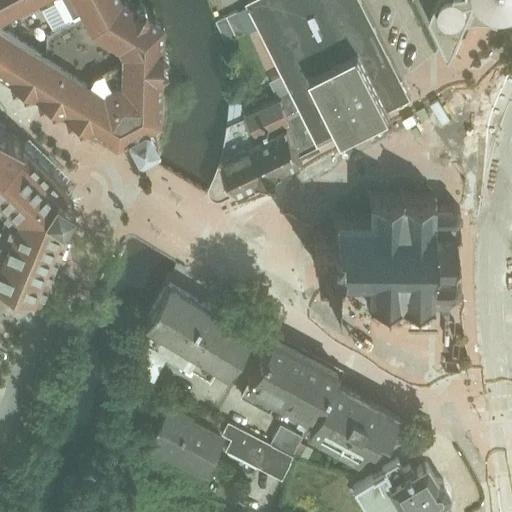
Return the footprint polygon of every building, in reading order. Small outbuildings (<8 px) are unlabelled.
[(0,0),(0,65),(116,137),(127,131),(128,128),(143,120),(147,121),(159,114),(162,17),(161,17),(133,0),(0,0)] [(363,0),(249,0),(247,1),(293,92),(319,144),(412,97),(363,0)] [(511,0),(441,0),(436,14),(456,57),(476,10),(483,16),(491,6),(494,9),(499,11),(505,12),(509,12),(511,11),(511,0)] [(239,10),(218,21),(227,39),(248,29),(239,10)] [(319,144),(293,92),(282,97),(292,125),(289,126),(302,155),(321,146),(319,144)] [(282,97),(247,112),(260,140),(289,126),(292,125),(282,97)] [(256,142),(244,116),(229,123),(223,153),(216,170),(210,184),(210,188),(211,191),(212,194),(214,196),(215,196),(219,198),(223,197),(228,196),(303,158),(302,155),(289,126),(260,140),(256,142)] [(147,121),(143,120),(128,128),(127,131),(137,149),(140,150),(155,142),(156,139),(147,121)] [(5,129),(0,126),(0,274),(38,290),(48,267),(49,267),(73,209),(66,205),(73,195),(63,188),(68,181),(23,138),(22,139),(5,130),(5,129)] [(400,192),(374,192),(371,188),(368,191),(371,195),(371,214),(356,214),(357,208),(352,208),(352,214),(337,213),(334,210),(331,212),(334,217),(334,230),(314,230),(314,235),(312,235),(312,253),(313,253),(313,259),(323,259),(323,269),(333,269),(333,273),(329,277),(332,280),(336,276),(350,275),(350,280),(354,280),(354,276),(369,275),(369,278),(363,278),(363,292),(369,292),(369,295),(365,299),(368,302),(372,298),(398,299),(398,303),(402,304),(402,298),(428,299),(432,303),(435,300),(432,297),(432,291),(454,291),(459,286),(460,280),(454,275),(453,275),(453,266),(455,265),(461,265),(461,260),(455,260),(455,232),(461,232),(461,228),(455,228),(455,227),(454,227),(454,218),(456,218),(461,213),(461,206),(455,202),(433,201),(433,196),(437,192),(434,189),(431,192),(404,192),(404,187),(400,187),(400,192)] [(251,330),(168,281),(146,318),(176,337),(219,362),(228,368),(251,330)] [(343,368),(272,329),(263,346),(266,347),(241,392),(269,408),(276,395),(313,415),(335,374),(339,376),(343,368)] [(219,362),(176,337),(168,351),(167,352),(169,353),(209,378),(219,362)] [(148,340),(133,369),(154,380),(169,353),(167,352),(168,351),(148,340)] [(339,376),(335,374),(313,415),(309,422),(360,450),(366,440),(372,444),(379,431),(386,435),(400,409),(339,376)] [(193,418),(169,406),(161,421),(159,420),(156,427),(156,428),(149,441),(163,448),(162,452),(177,460),(179,455),(184,458),(207,471),(224,439),(191,422),(193,418)] [(271,441),(229,419),(222,431),(232,436),(226,447),(270,470),(282,447),(272,442),(271,441)] [(303,434),(281,422),(271,441),(272,442),(293,452),(303,434)] [(293,453),(282,447),(270,470),(282,477),(290,463),(293,453)] [(410,463),(404,466),(398,456),(382,466),(385,471),(386,472),(385,473),(386,475),(383,476),(390,487),(386,490),(389,494),(393,492),(405,511),(431,511),(432,511),(446,511),(450,510),(451,505),(446,497),(449,495),(450,489),(444,478),(437,477),(426,460),(413,469),(410,463)] [(377,511),(405,511),(393,492),(389,494),(386,490),(390,487),(383,476),(386,475),(385,473),(386,472),(385,471),(360,485),(377,511)] [(221,511),(167,497),(163,511),(221,511)]
